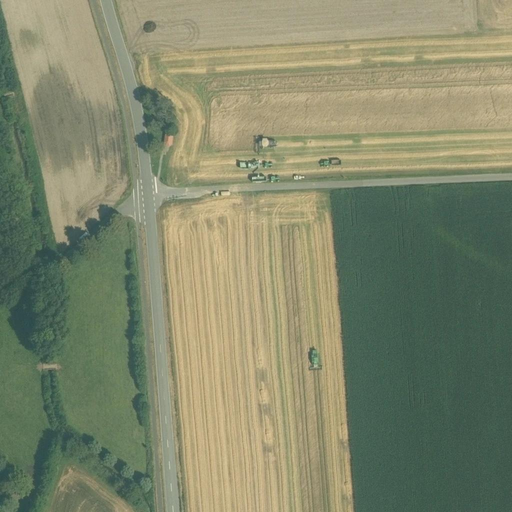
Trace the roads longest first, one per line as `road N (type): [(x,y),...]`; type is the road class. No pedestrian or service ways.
road 1 (residential): [(511,176),(148,195)]
road 2 (secondary): [(148,195),(172,511)]
road 3 (secondary): [(105,0),(139,125),(148,195)]
road 4 (residential): [(148,195),(40,280),(0,294)]
